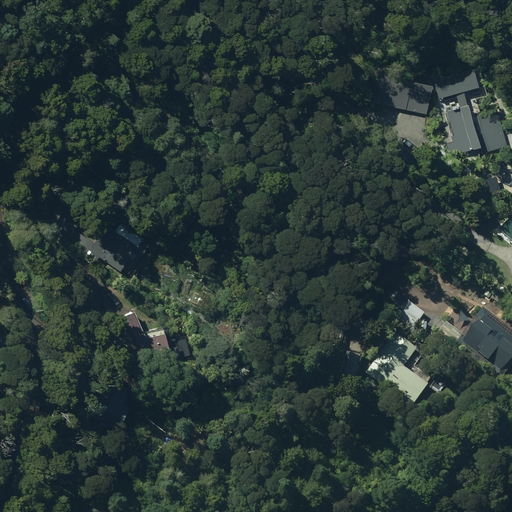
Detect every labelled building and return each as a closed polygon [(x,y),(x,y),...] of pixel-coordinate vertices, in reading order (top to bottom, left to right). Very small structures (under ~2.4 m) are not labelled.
[(398,106),(423,111),(429,85),(404,80),(398,106)] [(439,87),(441,98),(471,91),(468,80),(439,87)] [(446,144),(449,155),(476,147),(478,154),(506,146),(495,109),(469,117),(466,105),(446,111),(453,135),(450,136),(452,142),(446,144)] [(51,221),(67,232),(74,221),(58,210),(51,221)] [(511,215),(499,230),(511,241),(511,215)] [(96,256),(118,271),(141,238),(121,224),(116,233),(104,226),(92,243),(81,235),(73,246),(93,260),(96,256)] [(376,303),(412,330),(424,314),(408,302),(409,301),(389,287),(376,303)] [(484,296),(489,299),(493,293),(487,290),(484,296)] [(193,292),(189,300),(203,308),(207,299),(193,292)] [(494,292),(489,299),(503,308),(507,302),(494,292)] [(455,345),(500,379),(511,363),(511,330),(481,308),(462,335),(446,323),(436,335),(453,348),(455,345)] [(144,338),(132,312),(115,320),(137,368),(170,360),(162,333),(144,338)] [(366,374),(411,407),(427,385),(403,368),(417,349),(395,333),(366,374)] [(332,375),(355,381),(361,359),(338,353),(332,375)] [(89,417),(117,430),(127,408),(119,404),(124,392),(104,383),(89,417)]
